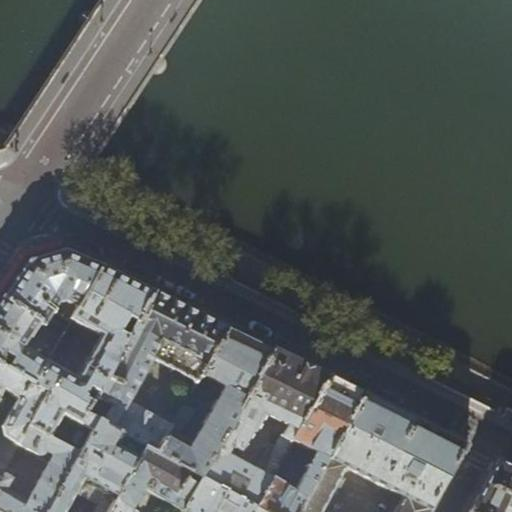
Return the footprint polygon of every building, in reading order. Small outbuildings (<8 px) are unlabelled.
[(18,272),(1,298),(41,324),(61,337),(68,324),(54,313),(59,303),(62,304),(65,302),(77,309),(102,265),(74,253),(64,249),(45,255),(26,261),(18,272)] [(110,269),(102,265),(77,309),(71,321),(100,337),(77,379),(47,363),(34,386),(45,393),(27,429),(78,455),(98,422),(85,414),(94,398),(86,394),(88,389),(96,393),(154,291),(122,275),(110,269)] [(187,307),(154,291),(96,393),(94,398),(85,414),(98,422),(144,449),(155,454),(171,427),(126,403),(145,370),(150,373),(154,366),(149,363),(151,360),(196,383),(201,374),(227,327),(187,307)] [(24,349),(37,329),(41,324),(1,298),(0,299),(0,366),(34,386),(47,363),(41,360),(24,349)] [(61,337),(41,324),(37,329),(59,343),(61,337)] [(192,443),(179,467),(200,478),(272,350),(260,344),(227,327),(201,374),(223,388),(192,443)] [(57,346),(52,352),(52,354),(59,358),(63,351),(57,346)] [(43,356),(41,360),(47,363),(52,354),(52,352),(45,349),(41,355),(43,356)] [(327,377),(304,366),(296,362),(287,357),(272,350),(200,478),(253,509),(275,471),(292,442),(327,377)] [(45,393),(34,386),(0,366),(0,433),(18,445),(27,429),(45,393)] [(343,385),(327,377),(292,442),(315,454),(294,492),(278,482),(281,476),(275,471),(253,509),(259,511),(297,511),(364,395),(343,385)] [(430,511),(464,450),(466,446),(412,419),(364,395),(297,511),(430,511)] [(155,454),(179,467),(192,443),(178,435),(181,430),(183,431),(192,414),(182,408),(171,427),(155,454)] [(64,511),(82,480),(86,482),(80,496),(97,506),(93,511),(106,511),(144,449),(98,422),(78,455),(45,511),(64,511)] [(0,511),(45,511),(78,455),(27,429),(18,445),(15,449),(29,457),(31,454),(38,458),(37,460),(46,466),(26,503),(5,491),(10,481),(9,480),(14,471),(6,466),(0,475),(0,511)] [(0,475),(6,466),(15,449),(18,445),(0,433),(0,475)] [(106,511),(120,511),(125,504),(131,507),(141,490),(180,511),(181,511),(200,478),(179,467),(155,454),(144,449),(106,511)] [(482,486),(468,511),(511,511),(511,468),(498,462),(495,463),(482,486)] [(251,511),(253,509),(200,478),(181,511),(251,511)]
